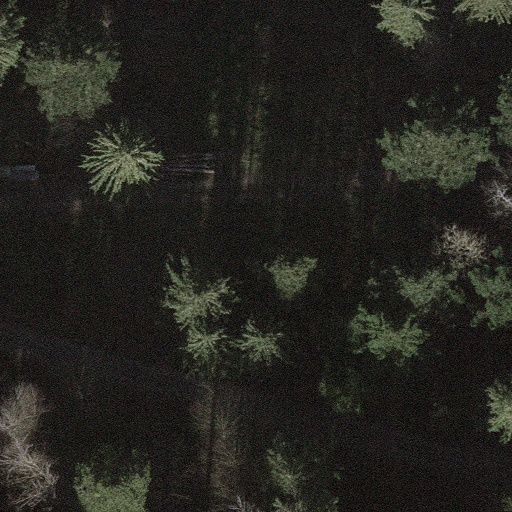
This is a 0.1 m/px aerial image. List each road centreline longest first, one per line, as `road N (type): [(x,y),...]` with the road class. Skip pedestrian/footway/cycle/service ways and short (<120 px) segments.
road 1 (track): [(0,332),(511,466)]
road 2 (track): [(0,207),(511,177)]
